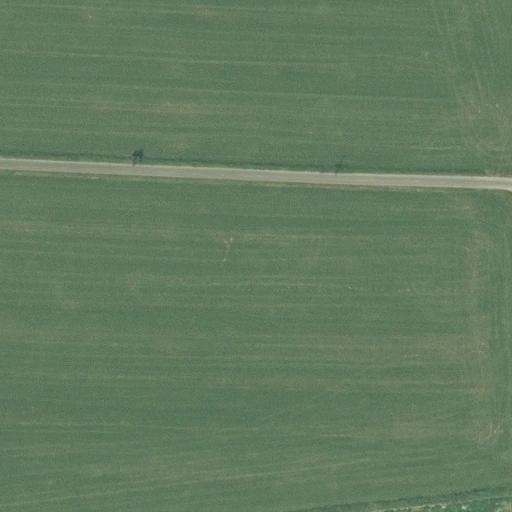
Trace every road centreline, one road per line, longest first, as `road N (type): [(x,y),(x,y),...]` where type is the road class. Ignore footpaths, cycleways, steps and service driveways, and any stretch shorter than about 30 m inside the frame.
road 1 (unclassified): [(0,159),(511,181)]
road 2 (track): [(511,488),(309,511)]
